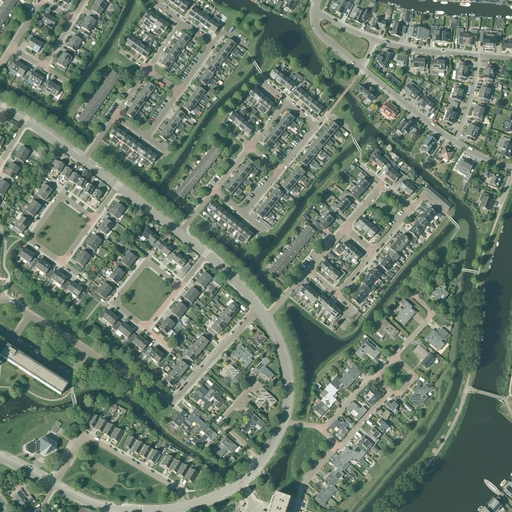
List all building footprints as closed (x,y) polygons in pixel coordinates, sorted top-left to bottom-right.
[(107,6),(109,3),(103,0),(100,0),(99,1),(98,0),(94,6),(103,11),(106,5),(107,6)] [(179,8),(184,0),(176,0),(173,5),(179,8)] [(184,0),(179,8),(184,12),(189,5),(186,3),(188,0),(184,0)] [(291,11),(296,2),(293,0),(284,0),(283,2),(286,4),(284,7),(291,11)] [(347,4),(340,1),(338,4),(337,7),(335,11),(336,12),(338,13),(339,13),(342,15),(345,9),(349,10),(349,9),(351,10),(353,6),(351,5),(352,5),(348,3),(347,4)] [(9,13),(13,7),(4,2),(1,8),(9,13)] [(193,19),(198,12),(195,10),(199,5),(196,4),(188,15),(193,19)] [(99,16),(103,11),(94,6),(91,11),(93,12),(91,15),(99,20),(100,17),(99,16)] [(0,15),(6,19),(9,13),(1,8),(0,9),(0,15)] [(199,23),(207,11),(205,9),(201,14),(198,12),(193,19),(199,23)] [(145,26),(153,15),(148,11),(143,18),(146,20),(143,25),(145,26)] [(204,26),(209,19),(206,17),(209,13),(207,11),(199,23),(204,26)] [(366,14),(358,11),(354,21),(361,24),(364,18),(367,20),(369,14),(367,12),(366,14)] [(46,26),(51,18),(46,14),(45,16),(42,15),(37,22),(37,23),(40,25),(40,24),(41,23),(46,26)] [(97,23),(99,20),(91,15),(89,18),(87,17),(84,23),(92,28),(96,22),(97,23)] [(153,26),(158,19),(153,15),(145,26),(147,28),(150,24),(153,26)] [(209,30),(217,18),(215,17),(212,21),(209,19),(204,26),(209,30)] [(51,18),(46,26),(52,29),(51,30),(54,32),(59,25),(56,23),(57,21),(51,18)] [(217,18),(209,30),(214,34),(219,27),(216,25),(220,20),(217,18)] [(155,34),(164,22),(158,19),(153,26),(156,28),(153,32),(155,34)] [(384,30),(387,23),(381,21),(374,19),(372,24),(371,24),(370,26),(371,27),(371,28),(378,31),(379,28),(384,30)] [(164,22),(155,34),(158,35),(161,31),(164,33),(169,26),(164,22)] [(89,33),(92,28),(84,23),(81,28),(83,29),(81,32),(88,37),(90,34),(89,33)] [(400,25),(400,24),(398,24),(397,24),(397,25),(395,24),(392,35),(400,37),(401,34),(405,35),(406,28),(403,27),(403,26),(400,26),(400,25)] [(411,37),(417,41),(420,26),(413,25),(413,29),(409,28),(408,34),(412,35),(411,37)] [(420,26),(417,41),(428,39),(430,31),(426,30),(426,27),(420,26)] [(432,27),(431,32),(434,32),(433,42),(437,42),(437,43),(439,43),(440,43),(441,43),(441,42),(442,42),(442,33),(437,33),(437,27),(432,27)] [(442,33),(442,42),(442,43),(443,44),(444,44),(446,44),(447,44),(447,43),(451,43),(452,28),(449,28),(448,33),(442,33)] [(465,46),(466,34),(463,34),(463,30),(456,29),(456,38),(460,38),(459,45),(461,45),(465,46)] [(466,34),(465,46),(470,46),(470,45),(472,46),(472,39),(477,40),(477,31),(471,30),(470,34),(466,34)] [(491,32),(480,31),(479,43),(483,43),(482,46),(486,46),(486,47),(489,48),(491,32)] [(501,33),(491,32),(489,48),(493,48),(493,47),(496,47),(497,41),(501,41),(501,33)] [(130,48),(138,36),(136,34),(133,39),(130,37),(125,44),(130,48)] [(179,39),(191,47),(192,45),(188,42),(190,39),(183,34),(179,39)] [(32,50),(37,42),(32,38),(32,37),(29,35),(25,43),(27,45),(26,46),(32,50)] [(70,42),(78,47),(81,42),(82,42),(84,39),(77,35),(75,37),(73,36),(70,42)] [(140,44),(137,42),(141,38),(138,36),(130,48),(135,51),(140,44)] [(189,50),(191,47),(179,39),(176,44),(183,49),(185,46),(189,50)] [(224,45),(236,54),(238,51),(233,48),(235,45),(228,40),(224,45)] [(37,42),(32,50),(37,53),(39,51),(42,53),(46,46),(41,42),(40,44),(37,42)] [(75,52),(78,47),(70,42),(67,47),(68,49),(67,51),(74,56),(76,53),(75,52)] [(140,55),(149,43),(146,42),(143,46),(140,44),(135,51),(140,55)] [(149,43),(140,55),(146,59),(151,52),(148,50),(151,45),(149,43)] [(180,52),(183,49),(176,44),(172,49),(183,58),(185,55),(180,52)] [(234,56),(236,54),(224,45),(221,50),(228,56),(230,53),(234,56)] [(182,60),(183,58),(172,49),(168,55),(175,60),(177,57),(182,60)] [(226,58),(228,56),(221,50),(217,56),(229,64),(230,62),(226,58)] [(72,59),(74,56),(67,51),(65,54),(63,53),(60,59),(68,64),(71,58),(72,59)] [(385,69),(392,55),(384,53),(381,59),(379,58),(377,62),(379,63),(379,64),(385,69)] [(173,63),(175,60),(168,55),(164,60),(176,68),(178,66),(173,63)] [(227,66),(229,64),(217,56),(213,61),(220,66),(222,63),(227,66)] [(419,69),(420,59),(417,58),(416,59),(414,59),(414,61),(411,61),(410,68),(419,69)] [(65,69),(68,64),(60,59),(56,64),(58,65),(56,68),(64,73),(66,70),(65,69)] [(419,69),(418,72),(423,73),(424,72),(424,69),(427,70),(428,62),(425,62),(425,60),(423,60),(423,59),(420,59),(419,69)] [(174,70),(176,68),(164,60),(161,65),(168,70),(170,67),(174,70)] [(439,71),(440,60),(436,60),(436,61),(434,61),(434,63),(431,62),(430,70),(439,71)] [(440,60),(439,71),(447,71),(448,64),(445,64),(445,62),(443,62),(443,61),(440,60)] [(218,69),(220,66),(213,61),(209,66),(221,74),(223,72),(218,69)] [(16,74),(21,66),(16,62),(15,64),(12,62),(7,70),(10,72),(11,71),(16,74)] [(458,72),(468,73),(469,70),(468,70),(468,68),(467,67),(467,64),(460,63),(458,72)] [(24,80),(29,72),(26,71),(27,69),(21,66),(16,74),(22,77),(21,78),(24,80)] [(219,77),(221,74),(209,66),(206,71),(213,76),(215,73),(219,77)] [(483,74),(494,76),(495,67),(488,66),(487,69),(485,68),(485,71),(484,71),(483,74)] [(275,80),(284,69),(282,67),(278,71),(275,69),(270,75),(275,80)] [(280,84),(285,77),(283,75),(286,70),(284,69),(275,80),(280,84)] [(211,79),(213,76),(206,71),(202,76),(214,85),(215,82),(211,79)] [(467,76),(468,76),(468,73),(458,72),(456,71),(456,80),(464,82),(465,79),(466,79),(467,76)] [(33,84),(38,76),(33,72),(32,74),(29,72),(24,80),(27,82),(28,81),(33,84)] [(108,77),(116,83),(120,77),(112,72),(108,77)] [(399,87),(402,82),(388,73),(385,78),(399,87)] [(492,84),(494,76),(483,74),(483,77),(484,77),(483,80),(485,80),(485,83),(492,84)] [(285,88),(294,77),(292,75),(288,79),(285,77),(280,84),(285,88)] [(41,90),(45,83),(43,81),(44,79),(38,76),(33,84),(39,87),(38,88),(41,90)] [(212,87),(214,85),(202,76),(198,82),(205,87),(207,84),(212,87)] [(112,88),(116,83),(108,77),(104,83),(112,88)] [(294,77),(285,88),(290,92),(295,85),(292,83),(296,79),(294,77)] [(409,98),(417,87),(411,82),(404,90),(406,92),(405,93),(407,95),(406,96),(409,98)] [(50,94),(55,86),(49,83),(48,84),(45,83),(41,90),(42,91),(41,93),(49,96),(50,94)] [(108,94),(112,88),(104,83),(100,88),(108,94)] [(144,88),(156,97),(157,94),(153,91),(155,88),(148,83),(144,88)] [(298,99),(304,93),(301,90),(305,86),(303,84),(293,95),(298,99)] [(369,89),(364,85),(361,89),(360,89),(361,89),(359,91),(372,102),(372,101),(374,101),(375,99),(375,98),(377,95),(374,93),(375,92),(373,90),(371,89),(370,88),(369,89)] [(489,96),(491,87),(484,85),(483,88),(482,88),(481,90),(480,90),(479,93),(489,96)] [(50,94),(55,97),(55,99),(58,100),(62,93),(59,91),(61,89),(55,86),(50,94)] [(453,94),(463,97),(464,94),(463,94),(463,91),(462,91),(463,88),(455,86),(453,94)] [(194,93),(206,101),(207,99),(203,95),(205,93),(198,87),(194,93)] [(417,87),(409,98),(411,100),(412,99),(414,101),(415,99),(417,101),(422,96),(420,94),(422,91),(417,87)] [(104,99),(108,94),(100,88),(96,94),(104,99)] [(154,99),(156,97),(144,88),(140,94),(148,99),(150,96),(154,99)] [(250,104),(259,93),(254,89),(249,95),(252,98),(248,102),(250,104)] [(303,103),(312,92),(310,91),(307,95),(304,93),(298,99),(303,103)] [(308,107),(314,101),(311,98),(315,94),(312,92),(303,103),(308,107)] [(204,103),(206,101),(194,93),(190,98),(197,103),(199,100),(204,103)] [(259,103),(264,97),(259,93),(250,104),(252,105),(256,101),(259,103)] [(492,96),(489,96),(479,93),(479,96),(480,96),(479,99),(481,99),(480,102),(487,104),(488,101),(491,102),(492,96)] [(100,105),(104,99),(96,94),(93,99),(100,105)] [(145,102),(148,99),(140,94),(137,99),(148,107),(150,105),(145,102)] [(462,100),(463,97),(453,94),(451,103),(458,105),(459,102),(460,102),(461,100),(462,100)] [(426,99),(423,97),(419,103),(421,105),(420,106),(422,107),(421,108),(424,110),(430,102),(432,100),(428,96),(426,99)] [(260,112),(269,101),(264,97),(259,103),(261,106),(258,110),(260,112)] [(195,106),(197,103),(190,98),(187,103),(198,111),(200,109),(195,106)] [(96,110),(100,105),(93,99),(89,104),(96,110)] [(147,109),(148,107),(137,99),(133,104),(140,109),(142,106),(147,109)] [(313,111),(322,100),(320,99),(317,103),(314,101),(308,107),(313,111)] [(322,100),(313,111),(318,116),(324,109),(321,107),(325,102),(322,100)] [(430,102),(424,110),(426,112),(427,111),(429,113),(430,112),(432,114),(437,108),(438,105),(432,100),(430,102)] [(269,101),(260,112),(262,114),(266,109),(269,112),(274,105),(269,101)] [(197,114),(198,111),(187,103),(183,108),(186,111),(185,112),(189,115),(190,113),(192,110),(197,114)] [(389,106),(386,103),(381,109),(384,111),(383,113),(389,118),(391,116),(393,119),(398,113),(396,110),(390,104),(389,106)] [(93,115),(96,110),(89,104),(85,110),(93,115)] [(138,112),(140,109),(133,104),(129,109),(141,118),(143,115),(138,112)] [(474,112),(484,115),(487,107),(479,104),(478,107),(477,107),(476,109),(475,109),(474,112)] [(446,116),(455,120),(457,117),(456,116),(457,114),(455,114),(456,111),(449,108),(446,116)] [(139,120),(141,118),(129,109),(126,115),(133,120),(135,117),(139,120)] [(89,121),(93,115),(85,110),(82,113),(79,111),(78,113),(81,115),(89,121)] [(174,116),(181,121),(183,118),(187,121),(189,119),(177,111),(174,116)] [(234,123),(243,112),(241,111),(237,115),(234,113),(229,119),(234,123)] [(239,127),(244,121),(242,119),(245,114),(243,112),(234,123),(239,127)] [(481,123),(484,115),(474,112),(473,115),(474,115),(473,118),(475,118),(474,121),(481,123)] [(284,119),(295,128),(297,125),(292,122),(295,119),(288,114),(284,119)] [(85,126),(89,121),(81,115),(77,121),(85,126)] [(179,124),(181,121),(174,116),(170,121),(181,129),(183,127),(179,124)] [(454,123),(455,120),(446,116),(443,124),(450,127),(451,124),(453,125),(453,122),(454,123)] [(244,132),(253,121),(251,119),(247,123),(244,121),(239,127),(244,132)] [(293,130),(295,128),(284,119),(280,124),(286,129),(289,126),(293,130)] [(405,132),(408,134),(409,133),(413,136),(417,131),(415,129),(417,127),(409,120),(406,124),(403,122),(397,130),(402,134),(405,132)] [(180,132),(181,129),(170,121),(167,125),(174,130),(175,128),(180,132)] [(253,121),(244,132),(249,136),(254,129),(251,127),(255,122),(253,121)] [(328,127),(339,136),(341,134),(337,131),(339,128),(332,122),(328,127)] [(467,130),(477,134),(480,126),(473,123),(472,126),(470,125),(470,128),(469,127),(467,130)] [(284,132),(286,129),(280,124),(276,128),(287,137),(288,135),(284,132)] [(171,134),(174,130),(167,125),(162,131),(174,140),(176,137),(171,134)] [(337,139),(339,136),(328,127),(324,132),(331,138),(333,135),(337,139)] [(112,143),(120,132),(115,128),(110,135),(113,137),(110,142),(112,143)] [(285,140),(287,137),(276,128),(272,133),(278,139),(280,136),(285,140)] [(474,142),(477,134),(467,130),(466,133),(467,134),(466,136),(468,137),(467,139),(474,142)] [(172,142),(174,140),(162,131),(159,137),(166,142),(168,139),(172,142)] [(121,142),(126,135),(120,132),(112,143),(114,145),(118,140),(121,142)] [(328,140),(331,138),(324,132),(320,137),(331,146),(333,144),(328,140)] [(276,142),(278,139),(272,133),(267,138),(279,147),(280,145),(276,142)] [(122,150),(131,139),(126,135),(121,142),(123,144),(120,149),(122,150)] [(430,156),(434,150),(431,148),(436,141),(428,135),(429,137),(424,145),(428,148),(425,152),(430,156)] [(329,148),(331,146),(320,137),(316,142),(323,148),(325,145),(329,148)] [(277,149),(279,147),(267,138),(263,143),(270,149),(272,146),(277,149)] [(509,158),(511,147),(511,145),(509,144),(510,140),(502,138),(500,143),(500,146),(500,147),(500,148),(501,148),(503,149),(501,154),(505,156),(504,157),(505,157),(509,158)] [(131,150),(136,143),(131,139),(122,150),(125,152),(128,148),(131,150)] [(320,150),(323,148),(316,142),(312,147),(323,156),(325,154),(320,150)] [(133,158),(141,146),(136,143),(131,150),(134,152),(131,156),(133,158)] [(18,153),(26,158),(30,152),(31,153),(36,156),(37,153),(32,150),(25,145),(23,148),(21,147),(18,153)] [(141,157),(146,150),(141,146),(133,158),(135,159),(138,155),(141,157)] [(210,151),(217,157),(222,152),(214,146),(210,151)] [(321,158),(323,156),(312,147),(308,152),(314,157),(317,155),(321,158)] [(448,161),(454,153),(445,147),(441,155),(438,153),(434,159),(439,162),(442,157),(448,161)] [(376,165),(382,159),(379,156),(381,153),(377,149),(372,154),(370,157),(372,159),(371,160),(376,165)] [(143,165),(152,154),(146,150),(141,157),(144,159),(141,164),(143,165)] [(213,163),(217,157),(210,151),(206,157),(213,163)] [(312,160),(314,157),(308,152),(304,157),(315,166),(316,164),(312,160)] [(23,163),(26,158),(18,153),(15,158),(16,159),(15,162),(22,167),(24,164),(23,163)] [(152,154),(143,165),(146,167),(149,162),(152,164),(157,157),(152,154)] [(209,168),(213,163),(206,157),(201,162),(209,168)] [(313,168),(315,166),(304,157),(300,162),(306,167),(309,164),(313,168)] [(387,167),(391,162),(387,158),(385,161),(382,159),(376,165),(381,169),(385,165),(387,167)] [(462,159),(461,159),(455,170),(467,177),(464,181),(467,183),(472,175),(469,173),(473,166),(471,164),(471,163),(468,162),(462,159)] [(59,173),(63,166),(64,166),(58,163),(58,162),(56,161),(55,161),(54,160),(51,166),(52,166),(52,168),(54,169),(54,170),(59,173)] [(245,165),(256,174),(258,172),(254,168),(256,166),(249,160),(245,165)] [(20,170),(22,167),(15,162),(13,165),(11,164),(8,169),(16,175),(19,169),(20,170)] [(205,173),(209,168),(201,162),(198,165),(197,164),(195,165),(197,167),(205,173)] [(395,173),(397,170),(394,168),(396,166),(391,162),(387,167),(384,171),(386,173),(385,175),(390,179),(395,173)] [(254,176),(256,174),(245,165),(241,170),(248,176),(250,173),(254,176)] [(67,179),(71,172),(71,171),(66,168),(63,166),(59,173),(62,175),(61,176),(67,179)] [(200,178),(205,173),(197,167),(193,172),(200,178)] [(295,172),(306,182),(307,179),(303,176),(305,173),(299,167),(295,172)] [(13,180),(16,175),(8,169),(4,175),(6,176),(5,179),(12,184),(14,181),(13,180)] [(246,178),(248,176),(241,170),(237,175),(248,184),(250,182),(246,178)] [(493,175),(490,174),(491,172),(487,171),(484,177),(488,179),(489,177),(492,179),(489,186),(497,189),(502,177),(494,174),(493,175)] [(75,184),(78,177),(79,177),(73,174),(74,173),(71,172),(67,179),(69,180),(69,181),(74,185),(75,184)] [(196,183),(200,178),(193,172),(189,177),(196,183)] [(304,184),(306,182),(295,172),(291,177),(297,183),(299,180),(304,184)] [(401,181),(405,176),(401,172),(398,175),(395,173),(390,179),(395,183),(398,179),(401,181)] [(358,185),(364,190),(369,185),(367,183),(369,181),(360,173),(358,176),(360,177),(358,179),(361,182),(358,185)] [(246,186),(248,184),(237,175),(233,180),(240,185),(242,183),(246,186)] [(405,192),(410,186),(407,183),(410,180),(405,176),(401,181),(403,183),(400,187),(405,192)] [(82,190),(86,183),(86,182),(81,179),(78,177),(75,184),(77,186),(76,187),(82,190)] [(192,188),(196,183),(189,177),(184,182),(192,188)] [(295,186),(297,183),(291,177),(286,182),(297,191),(299,189),(295,186)] [(10,187),(12,184),(5,179),(3,182),(1,181),(0,182),(0,187),(6,191),(9,186),(10,187)] [(237,188),(240,185),(233,180),(229,185),(240,194),(242,192),(237,188)] [(40,190),(48,196),(52,191),(50,189),(52,187),(45,181),(43,184),(44,185),(40,190)] [(187,194),(192,188),(184,182),(180,188),(187,194)] [(296,194),(297,191),(286,182),(282,187),(289,193),(291,190),(296,194)] [(90,196),(94,189),(94,188),(88,185),(89,184),(86,183),(82,190),(85,191),(84,193),(90,196)] [(351,186),(350,187),(360,195),(364,190),(358,185),(356,188),(351,183),(349,185),(351,186)] [(410,186),(405,192),(410,196),(413,192),(416,194),(420,189),(415,185),(415,186),(412,183),(410,186)] [(238,196),(240,194),(229,185),(225,190),(232,195),(234,192),(238,196)] [(356,200),(360,195),(350,187),(349,188),(353,192),(350,194),(346,191),(343,193),(351,200),(353,197),(356,200)] [(183,199),(187,194),(180,188),(176,193),(183,199)] [(96,190),(94,189),(90,196),(92,197),(91,198),(97,201),(102,193),(96,190)] [(273,194),(279,200),(282,197),(286,201),(288,198),(277,189),(273,194)] [(44,201),(48,196),(40,190),(37,196),(36,195),(34,198),(41,203),(43,200),(44,201)] [(349,202),(351,200),(343,193),(340,197),(343,200),(340,204),(346,209),(351,203),(349,202)] [(489,210),(493,200),(488,198),(489,195),(483,193),(480,201),(482,202),(480,207),(483,208),(483,209),(486,210),(486,209),(489,210)] [(277,202),(279,200),(273,194),(269,199),(280,208),(281,206),(277,202)] [(39,205),(41,203),(34,198),(32,201),(33,201),(29,206),(37,212),(41,207),(39,205)] [(278,210),(280,208),(269,199),(265,204),(271,210),(273,207),(278,210)] [(113,209),(121,215),(125,210),(126,210),(128,207),(121,202),(119,205),(117,204),(113,209)] [(209,217),(218,206),(213,202),(208,209),(211,211),(207,216),(209,217)] [(346,209),(340,204),(338,206),(335,203),(331,208),(336,212),(338,210),(342,213),(346,209)] [(269,212),(271,210),(265,204),(260,209),(272,218),(273,216),(269,212)] [(33,217),(37,212),(29,206),(25,212),(24,211),(22,214),(29,219),(31,216),(33,217)] [(218,217),(223,210),(218,206),(209,217),(212,219),(215,215),(218,217)] [(320,218),(329,225),(334,220),(332,218),(334,216),(327,210),(325,208),(323,211),(324,212),(323,214),(323,215),(320,218)] [(433,219),(433,218),(436,215),(439,218),(441,216),(437,213),(437,214),(430,208),(426,213),(433,219)] [(117,220),(121,215),(113,209),(109,214),(111,215),(109,218),(116,223),(118,220),(117,220)] [(270,220),(272,218),(260,209),(256,214),(263,219),(265,217),(270,220)] [(219,225),(228,214),(223,210),(218,217),(221,219),(217,224),(219,225)] [(368,223),(371,219),(374,215),(372,213),(369,217),(366,221),(363,218),(362,220),(359,218),(355,222),(357,224),(362,229),(368,223)] [(437,221),(433,218),(433,219),(426,213),(421,218),(429,224),(429,223),(432,220),(435,223),(437,221)] [(28,221),(29,219),(22,214),(20,217),(21,217),(18,222),(26,228),(29,223),(28,221)] [(228,225),(233,218),(228,214),(219,225),(222,227),(225,223),(228,225)] [(114,226),(116,223),(109,218),(107,221),(105,220),(102,225),(109,230),(113,225),(114,226)] [(229,233),(238,222),(233,218),(228,225),(231,227),(227,232),(229,233)] [(325,230),(329,225),(320,218),(318,221),(317,219),(315,221),(312,224),(320,231),(323,228),(325,230)] [(433,226),(429,223),(429,224),(421,218),(417,222),(424,229),(425,228),(427,226),(430,229),(432,231),(434,229),(432,227),(433,226)] [(373,227),(376,223),(374,221),(371,225),(368,223),(362,229),(368,233),(373,227)] [(22,233),(26,228),(18,222),(14,228),(13,227),(11,230),(18,235),(20,232),(22,233)] [(238,233),(243,226),(238,222),(229,233),(231,235),(235,231),(238,233)] [(429,231),(425,228),(424,229),(417,222),(413,227),(420,233),(421,233),(424,230),(427,233),(429,231)] [(106,236),(109,230),(102,225),(98,230),(100,231),(98,234),(105,239),(107,236),(106,236)] [(147,241),(152,234),(148,231),(149,230),(145,226),(137,235),(141,238),(142,237),(147,241)] [(239,242),(248,230),(243,226),(238,233),(240,235),(237,240),(239,242)] [(304,231),(311,237),(316,232),(308,226),(304,231)] [(373,227),(368,233),(373,237),(376,233),(378,235),(383,230),(378,226),(376,229),(373,227)] [(425,236),(421,233),(420,233),(413,227),(409,232),(412,234),(410,237),(415,242),(418,239),(416,238),(419,234),(423,237),(425,236)] [(248,230),(239,242),(241,243),(245,239),(248,241),(253,235),(248,230)] [(307,242),(311,237),(304,231),(299,236),(307,242)] [(103,242),(105,239),(98,234),(96,237),(94,235),(90,241),(98,246),(102,241),(103,242)] [(153,248),(158,242),(156,240),(157,238),(152,234),(147,241),(152,245),(151,246),(153,248)] [(415,242),(410,237),(408,239),(403,235),(399,240),(406,246),(407,245),(409,242),(413,245),(415,242)] [(302,247),(307,242),(299,236),(295,241),(302,247)] [(410,248),(407,245),(406,246),(399,240),(395,244),(402,251),(402,250),(405,247),(409,250),(410,248)] [(94,251),(98,246),(90,241),(86,246),(88,247),(86,250),(93,255),(95,252),(94,251)] [(298,252),(302,247),(295,241),(291,246),(298,252)] [(161,252),(167,246),(162,242),(160,244),(158,242),(153,248),(156,250),(157,249),(161,252)] [(346,253),(351,247),(346,242),(343,246),(340,244),(336,249),(341,253),(343,250),(346,253)] [(406,253),(402,250),(402,251),(395,244),(390,249),(393,251),(397,256),(398,255),(401,252),(404,255),(406,253)] [(168,260),(173,253),(171,252),(172,250),(167,246),(161,252),(167,257),(166,258),(168,260)] [(294,258),(298,252),(291,246),(286,251),(294,258)] [(351,257),(356,251),(351,247),(346,253),(343,256),(345,258),(348,255),(351,257)] [(24,260),(29,252),(24,248),(23,250),(20,248),(15,255),(18,257),(19,256),(24,260)] [(125,258),(132,264),(136,259),(135,257),(137,255),(130,249),(128,252),(129,253),(125,258)] [(91,258),(93,255),(86,250),(84,252),(82,251),(79,256),(86,262),(90,257),(91,258)] [(289,263),(294,258),(286,251),(282,256),(289,263)] [(351,257),(348,261),(350,263),(353,259),(356,261),(361,255),(356,251),(351,257)] [(400,257),(398,255),(397,256),(393,251),(389,256),(396,262),(396,261),(399,258),(403,261),(402,262),(404,264),(406,262),(404,260),(401,256),(400,257)] [(31,267),(36,260),(33,258),(35,256),(29,252),(24,260),(29,264),(28,265),(31,267)] [(176,264),(181,258),(177,254),(175,255),(173,253),(168,260),(170,262),(171,260),(176,264)] [(83,267),(86,262),(79,256),(75,262),(76,263),(74,266),(82,271),(84,268),(83,267)] [(285,268),(289,263),(282,256),(278,261),(285,268)] [(400,264),(396,261),(396,262),(389,256),(385,261),(392,267),(392,266),(395,263),(398,266),(400,264)] [(128,269),(132,264),(125,258),(121,263),(120,262),(118,265),(124,270),(126,267),(128,269)] [(181,258),(176,264),(181,268),(180,270),(182,272),(191,261),(188,259),(186,259),(185,260),(181,258)] [(40,271),(45,263),(40,260),(39,261),(36,260),(31,267),(34,269),(35,268),(40,271)] [(280,273),(285,268),(278,261),(273,267),(280,273)] [(330,266),(331,267),(334,263),(332,261),(329,265),(326,262),(320,268),(325,272),(330,266)] [(396,269),(392,266),(392,267),(385,261),(380,266),(387,272),(391,268),(394,271),(395,270),(396,269)] [(47,278),(52,271),(49,269),(51,267),(45,263),(40,271),(45,275),(44,276),(47,278)] [(122,273),(124,270),(118,265),(115,267),(116,268),(112,273),(120,279),(124,274),(122,273)] [(335,271),(336,271),(339,267),(337,265),(333,269),(331,267),(330,266),(325,272),(330,277),(335,271)] [(276,278),(280,273),(273,267),(269,272),(276,278)] [(377,279),(378,278),(380,276),(384,279),(385,277),(382,273),(381,274),(374,268),(370,273),(377,279)] [(335,271),(330,277),(335,281),(337,279),(339,282),(346,274),(341,270),(338,273),(336,271),(335,271)] [(56,283),(61,275),(56,271),(55,273),(52,271),(47,278),(50,280),(51,279),(56,283)] [(200,278),(207,284),(211,279),(212,280),(215,277),(208,271),(206,274),(204,273),(200,278)] [(116,284),(120,279),(112,273),(109,278),(107,277),(105,280),(112,285),(114,283),(116,284)] [(381,281),(378,278),(377,279),(370,273),(366,278),(373,284),(374,283),(376,280),(380,283),(381,281)] [(63,289),(68,282),(65,280),(67,279),(61,275),(56,283),(61,286),(60,287),(63,289)] [(203,289),(207,284),(200,278),(196,283),(198,284),(195,287),(202,292),(204,290),(203,289)] [(377,286),(374,283),(373,284),(366,278),(362,283),(364,285),(369,289),(372,285),(376,288),(377,286)] [(110,288),(112,285),(105,280),(103,283),(104,283),(100,288),(108,294),(112,289),(110,288)] [(72,294),(77,286),(72,282),(71,284),(68,282),(63,289),(66,291),(67,290),(72,294)] [(445,298),(449,295),(444,290),(446,287),(441,283),(431,295),(438,302),(443,296),(445,298)] [(304,296),(311,289),(306,285),(303,288),(301,286),(295,292),(298,294),(300,292),(304,295),(300,299),(302,300),(305,297),(304,296)] [(371,291),(369,289),(364,285),(360,290),(367,296),(368,295),(370,292),(374,295),(375,293),(372,290),(371,291)] [(77,286),(72,294),(77,298),(76,299),(79,301),(84,294),(81,292),(83,290),(77,286)] [(200,295),(202,292),(195,287),(193,289),(192,288),(188,293),(195,299),(199,294),(200,295)] [(104,299),(108,294),(100,288),(96,293),(95,292),(93,295),(100,301),(102,298),(104,299)] [(309,300),(315,293),(311,289),(304,296),(305,297),(308,299),(305,303),(307,304),(310,301),(309,300)] [(360,290),(356,294),(363,300),(364,300),(365,301),(368,298),(370,300),(371,298),(368,295),(367,296),(360,290)] [(191,304),(195,299),(188,293),(183,298),(185,299),(183,302),(190,307),(192,305),(191,304)] [(316,302),(320,297),(315,293),(309,300),(310,301),(313,303),(310,307),(312,308),(315,305),(316,303),(316,302)] [(365,301),(364,300),(363,300),(356,294),(352,299),(359,305),(362,301),(366,304),(367,303),(365,301)] [(321,306),(327,299),(322,295),(320,297),(316,302),(320,305),(317,309),(319,310),(322,307),(321,306)] [(325,310),(332,303),(327,299),(321,306),(322,307),(325,309),(322,313),(323,314),(326,311),(325,310)] [(406,302),(403,300),(400,303),(403,305),(402,306),(405,308),(396,318),(405,326),(416,313),(411,309),(412,307),(406,302)] [(226,310),(233,316),(238,310),(236,309),(238,307),(232,301),(229,304),(230,305),(226,310)] [(188,310),(190,307),(183,302),(181,304),(179,303),(175,308),(182,315),(187,309),(188,310)] [(330,314),(336,307),(332,303),(325,310),(326,311),(329,314),(326,317),(328,319),(331,315),(330,314)] [(333,327),(335,324),(334,324),(337,320),(335,318),(341,312),(336,307),(330,314),(331,315),(334,318),(331,321),(332,322),(330,324),(333,327)] [(179,319),(182,315),(175,308),(171,313),(173,315),(171,317),(178,323),(180,320),(179,319)] [(107,322),(113,315),(108,311),(107,313),(104,310),(98,317),(101,319),(102,318),(107,322)] [(229,321),(233,316),(226,310),(224,312),(222,311),(220,313),(222,314),(222,315),(229,321)] [(114,330),(119,323),(117,321),(118,319),(113,315),(107,322),(112,326),(111,327),(114,330)] [(225,326),(229,321),(222,315),(218,319),(225,326)] [(175,325),(178,323),(171,317),(169,320),(167,318),(163,323),(170,329),(174,325),(175,325)] [(221,330),(225,326),(218,319),(214,324),(221,330)] [(382,325),(377,332),(383,337),(387,333),(393,339),(399,333),(384,319),(380,323),(382,325)] [(122,335),(128,327),(123,323),(122,325),(119,323),(114,330),(116,332),(117,331),(122,335)] [(166,334),(170,329),(163,323),(159,328),(160,330),(158,332),(165,338),(167,335),(166,334)] [(218,335),(221,330),(214,324),(210,329),(209,328),(207,331),(214,337),(216,334),(218,335)] [(129,342),(134,335),(132,333),(133,331),(128,327),(122,335),(127,339),(126,340),(129,342)] [(260,346),(267,339),(263,336),(264,335),(255,327),(252,331),(255,334),(248,342),(255,348),(258,344),(260,346)] [(443,335),(437,330),(435,332),(433,330),(425,339),(439,351),(444,345),(440,342),(443,339),(444,340),(449,334),(446,332),(443,335)] [(196,342),(204,348),(208,342),(207,341),(209,338),(202,333),(200,336),(201,337),(196,342)] [(137,347),(143,340),(138,336),(137,337),(134,335),(129,342),(132,344),(132,343),(137,347)] [(144,354),(150,348),(147,345),(148,344),(143,340),(137,347),(142,351),(141,352),(144,354)] [(366,342),(364,344),(356,353),(361,358),(367,352),(375,359),(380,353),(367,341),(366,342)] [(200,353),(204,348),(196,342),(194,344),(192,342),(190,344),(193,346),(192,347),(197,350),(200,353)] [(0,356),(60,396),(67,385),(7,345),(0,355),(0,356)] [(250,359),(253,356),(241,345),(231,356),(237,361),(240,358),(246,363),(243,366),(246,369),(253,361),(250,359)] [(428,354),(419,346),(413,352),(423,361),(421,364),(427,369),(435,359),(437,356),(431,351),(428,354)] [(196,357),(200,353),(197,350),(192,347),(189,351),(190,353),(196,357)] [(152,360),(159,352),(154,348),(152,350),(150,348),(144,354),(147,357),(148,356),(152,360)] [(192,362),(196,357),(190,353),(189,351),(185,356),(184,355),(181,358),(188,364),(191,361),(192,362)] [(159,352),(152,360),(157,364),(157,365),(159,367),(165,360),(162,358),(164,356),(159,352)] [(186,366),(188,364),(181,358),(179,361),(180,361),(176,366),(184,373),(188,367),(186,366)] [(274,376),(265,367),(270,362),(266,358),(252,373),(255,376),(259,372),(269,381),(274,376)] [(239,373),(240,371),(237,369),(236,371),(225,360),(222,363),(226,366),(219,373),(228,381),(230,379),(232,381),(239,373)] [(347,373),(354,380),(360,374),(356,371),(358,369),(353,364),(351,367),(352,367),(347,373)] [(179,378),(184,373),(176,366),(172,371),(179,378)] [(176,382),(179,378),(172,371),(168,376),(176,382)] [(347,389),(354,380),(347,373),(341,379),(344,382),(342,384),(347,389)] [(172,387),(176,382),(168,376),(166,379),(165,378),(161,383),(168,388),(170,386),(172,387)] [(341,379),(337,376),(330,384),(338,391),(341,388),(339,387),(342,384),(344,382),(341,379)] [(203,396),(209,401),(212,397),(218,403),(215,407),(217,409),(224,401),(220,397),(224,393),(214,384),(207,392),(203,396)] [(335,394),(338,391),(330,384),(325,390),(323,392),(330,398),(332,396),(333,397),(335,394)] [(371,394),(375,390),(369,384),(362,392),(365,395),(369,391),(371,394)] [(430,390),(425,385),(421,389),(418,387),(413,392),(415,393),(409,400),(416,406),(419,403),(421,405),(427,398),(425,396),(430,390)] [(203,396),(207,392),(201,386),(191,398),(196,403),(200,399),(206,405),(202,409),(205,411),(212,403),(209,401),(203,396)] [(276,401),(261,388),(258,391),(263,395),(254,404),(259,409),(267,400),(273,406),(276,401)] [(375,390),(371,394),(374,396),(371,400),(370,399),(367,403),(366,404),(370,408),(381,395),(375,390)] [(336,400),(333,397),(332,396),(330,398),(323,392),(320,395),(324,399),(321,401),(329,409),(336,400)] [(321,417),(329,409),(321,401),(316,407),(315,406),(313,409),(321,417)] [(355,412),(359,408),(353,402),(346,410),(349,413),(352,409),(355,412)] [(391,414),(393,412),(393,413),(398,407),(394,402),(391,405),(388,402),(383,408),(386,411),(388,412),(391,414)] [(410,412),(413,409),(405,402),(402,405),(410,412)] [(201,431),(206,425),(198,418),(202,414),(193,407),(191,410),(193,412),(189,416),(185,420),(190,425),(194,421),(200,427),(196,431),(199,433),(201,431)] [(359,408),(355,412),(358,414),(355,418),(358,421),(367,411),(363,407),(361,409),(359,408)] [(265,425),(248,409),(246,412),(252,418),(241,430),(246,434),(255,424),(262,429),(265,425)] [(185,420),(189,416),(183,411),(172,422),(176,425),(173,428),(175,430),(177,427),(178,427),(181,423),(187,429),(184,433),(186,435),(193,427),(190,425),(185,420)] [(386,421),(391,415),(391,414),(388,412),(386,411),(384,414),(381,411),(376,416),(380,420),(381,420),(383,418),(386,421)] [(95,429),(100,419),(92,415),(86,424),(95,429)] [(386,421),(383,418),(381,420),(380,420),(378,423),(381,426),(379,429),(378,429),(380,431),(382,433),(385,435),(387,433),(385,431),(388,427),(384,423),(386,421)] [(102,433),(108,424),(100,419),(95,429),(102,433)] [(343,426),(341,424),(337,420),(329,428),(333,431),(336,427),(339,430),(343,426)] [(55,433),(61,424),(56,421),(51,431),(55,433)] [(343,426),(339,430),(342,433),(338,436),(341,439),(349,431),(346,429),(348,426),(351,429),(353,426),(347,421),(345,423),(343,426)] [(110,438),(116,428),(108,424),(102,433),(110,438)] [(201,431),(205,434),(199,440),(195,437),(193,439),(200,446),(208,438),(212,442),(217,436),(206,425),(201,431)] [(378,429),(379,429),(375,426),(370,431),(374,434),(371,437),(376,441),(381,435),(380,435),(382,433),(380,431),(378,429)] [(116,428),(110,438),(118,443),(124,433),(116,428)] [(131,450),(137,441),(129,436),(123,446),(131,450)] [(392,444),(393,442),(386,436),(384,438),(392,444)] [(56,444),(44,437),(36,442),(34,441),(32,442),(25,446),(25,451),(32,455),(37,452),(44,457),(56,450),(56,444)] [(231,454),(237,448),(225,437),(220,443),(224,446),(219,452),(215,449),(213,451),(220,458),(227,450),(231,454)] [(356,445),(364,453),(365,454),(371,448),(371,447),(373,445),(364,437),(356,445)] [(139,455),(144,445),(137,441),(131,450),(139,455)] [(146,459),(152,450),(144,445),(139,455),(146,459)] [(359,459),(364,453),(356,445),(353,448),(355,450),(352,453),(351,452),(349,454),(355,460),(357,461),(359,459)] [(377,455),(381,451),(374,446),(371,449),(377,455)] [(349,454),(351,452),(347,448),(345,450),(346,452),(344,454),(342,453),(340,456),(347,463),(349,461),(351,462),(351,461),(352,462),(353,462),(355,460),(349,454)] [(152,450),(146,459),(155,464),(161,455),(152,450)] [(169,469),(175,460),(167,455),(161,464),(169,469)] [(345,466),(347,463),(340,456),(337,459),(338,460),(336,463),(334,462),(332,464),(336,468),(338,466),(343,470),(344,469),(345,470),(347,468),(345,466)] [(177,474),(182,464),(175,460),(169,469),(177,474)] [(184,478),(190,469),(182,464),(177,474),(184,478)] [(341,472),(343,470),(338,466),(336,468),(338,469),(335,472),(333,471),(331,474),(339,481),(344,475),(341,472)] [(190,469),(184,478),(193,483),(198,474),(190,469)] [(333,487),(339,481),(331,474),(328,477),(330,478),(327,481),(325,479),(323,482),(327,485),(329,483),(333,487)] [(333,487),(329,483),(327,485),(329,487),(326,489),(325,488),(322,491),(330,498),(337,490),(333,487)] [(25,499),(22,495),(24,493),(20,489),(16,492),(18,493),(13,497),(23,510),(30,505),(34,501),(30,495),(25,499)] [(324,504),(330,498),(322,491),(314,499),(323,508),(326,505),(324,504)] [(284,511),(285,509),(289,499),(274,494),(268,511),(284,511)] [(495,511),(500,511),(503,509),(494,500),(489,506),(495,511)]
